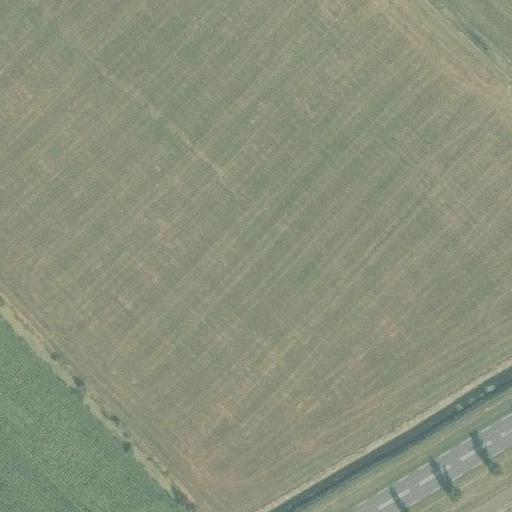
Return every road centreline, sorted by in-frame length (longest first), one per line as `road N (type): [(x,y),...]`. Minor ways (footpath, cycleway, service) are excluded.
road 1 (track): [(257,511),(204,423),(28,218),(13,185),(37,106),(122,0)]
road 2 (primary): [(372,511),(511,429)]
